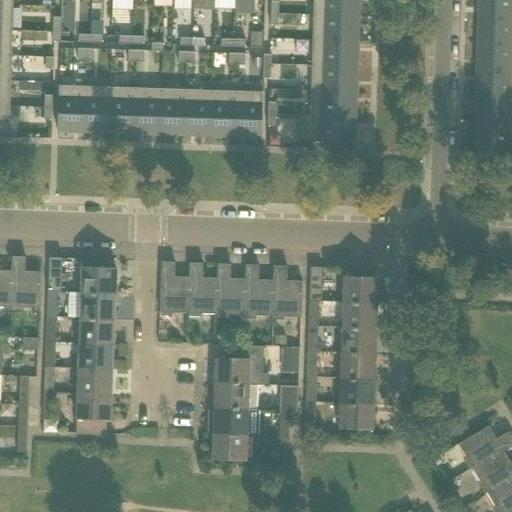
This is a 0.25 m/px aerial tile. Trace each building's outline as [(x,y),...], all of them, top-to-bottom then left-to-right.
[(313,0),(313,15),(359,17),(359,0),(313,0)] [(511,0),(478,0),(478,21),(511,21),(511,0)] [(279,14),(280,2),(272,2),(271,14),(279,14)] [(0,30),(13,31),(13,6),(0,5),(0,30)] [(279,26),(279,14),(271,14),(271,26),(279,26)] [(312,41),(359,42),(359,17),(313,15),(312,41)] [(61,30),(61,18),(55,18),(53,18),(53,30),(61,30)] [(511,21),(478,21),(477,46),(511,47),(511,21)] [(0,55),(12,56),(13,31),(0,30),(0,55)] [(54,42),(61,42),(61,30),(53,30),(53,42),(54,42)] [(250,46),(262,47),(262,32),(251,32),(250,46)] [(91,43),(91,35),(79,35),(79,43),(91,43)] [(103,44),(103,35),(91,35),(91,43),(103,44)] [(132,44),(132,36),(120,36),(120,44),(132,44)] [(144,45),(144,37),(132,36),(132,44),(144,45)] [(193,46),(193,38),(181,38),(181,46),(193,46)] [(205,47),(205,39),(193,38),(193,46),(205,47)] [(234,40),(222,39),(222,47),(234,48),(234,40)] [(246,48),(246,40),(234,40),(234,48),(246,48)] [(312,66),(358,67),(359,42),(312,41),(312,66)] [(152,51),(164,52),(164,51),(164,45),(164,44),(152,43),(152,45),(152,51)] [(511,47),(477,46),(476,71),(511,72),(511,47)] [(78,49),(78,61),(86,61),(86,49),(78,49)] [(86,61),(94,61),(94,49),(86,49),(86,61)] [(129,50),(128,62),(136,63),(137,51),(129,50)] [(136,63),(144,63),(145,51),(137,51),(136,63)] [(179,52),(179,64),(187,64),(187,52),(179,52)] [(187,52),(187,64),(195,64),(195,52),(187,52)] [(238,54),(230,54),(229,65),(237,66),(238,54)] [(238,54),(237,66),(245,66),(246,54),(238,54)] [(0,81),(11,81),(12,56),(0,55),(0,81)] [(270,55),(264,55),(263,67),(271,67),(272,55),(270,55)] [(46,57),(45,69),(53,70),(54,58),(46,57)] [(311,91),(357,92),(358,67),(312,66),(311,91)] [(271,67),(263,67),(263,79),(269,79),(271,79),(271,67)] [(511,72),(476,71),(475,96),(511,97),(511,72)] [(0,106),(10,107),(11,81),(0,81),(0,106)] [(57,132),(84,133),(85,87),(59,86),(57,132)] [(84,133),(109,134),(110,88),(85,87),(84,133)] [(109,134),(134,135),(136,88),(110,88),(109,134)] [(134,135),(159,135),(161,89),(136,88),(134,135)] [(159,135),(185,136),(186,90),(161,89),(159,135)] [(185,136),(210,137),(211,91),(186,90),(185,136)] [(236,92),(211,91),(210,137),(235,138),(236,92)] [(356,117),(357,92),(311,91),(310,116),(356,117)] [(235,138),(261,139),(263,92),(236,92),(235,138)] [(52,108),(53,96),(45,96),(44,108),(52,108)] [(511,97),(475,96),(474,122),(511,122),(511,97)] [(276,103),(268,103),(268,115),(276,115),(276,103)] [(0,132),(9,133),(10,107),(0,106),(0,132)] [(44,108),(44,120),(52,120),(52,108),(44,108)] [(276,127),(276,115),(268,115),(268,127),(276,127)] [(309,142),(355,144),(356,117),(310,116),(309,142)] [(511,122),(474,122),(474,148),(511,149),(511,122)] [(268,134),(268,145),(280,146),(280,135),(268,134)] [(26,257),(12,257),(12,271),(11,303),(13,303),(23,303),(23,308),(40,308),(41,272),(25,272),(26,257)] [(87,267),(82,267),(82,294),(115,295),(116,269),(107,268),(107,260),(88,259),(87,267)] [(175,277),(175,263),(162,262),(160,312),(161,312),(162,308),(173,308),(172,313),(189,313),(189,309),(188,309),(189,278),(175,277)] [(203,264),(189,263),(189,278),(188,309),(189,309),(201,309),(200,314),(217,314),(217,310),(216,310),(217,278),(203,278),(203,264)] [(246,279),(245,279),(231,279),(231,265),(217,264),(217,278),(216,310),(217,310),(229,310),(229,315),(245,315),(245,310),(244,310),(246,279)] [(245,265),(245,279),(246,279),(244,310),(245,310),(257,311),(257,316),(273,316),(273,311),(274,280),(273,280),(259,280),(259,266),(245,265)] [(60,292),(60,266),(49,266),(48,292),(58,293),(58,292),(60,292)] [(302,282),(302,281),(287,281),(287,267),(273,266),(273,280),(274,280),(273,311),(285,312),(284,316),(301,317),(302,282)] [(0,306),(12,307),(13,303),(11,303),(12,271),(0,270),(0,306)] [(322,276),(310,276),(309,302),(322,303),(322,276)] [(379,278),(344,277),(344,303),(378,305),(379,278)] [(58,293),(48,292),(47,318),(57,318),(58,293)] [(115,295),(82,294),(81,319),(114,320),(115,295)] [(377,329),(378,305),(344,303),(343,328),(377,329)] [(319,328),(319,310),(309,310),(309,328),(319,328)] [(46,343),(56,343),(57,318),(47,318),(46,343)] [(113,345),(114,320),(81,319),(80,344),(113,345)] [(376,355),(377,329),(343,328),(342,354),(376,355)] [(170,333),(160,333),(160,341),(170,341),(170,333)] [(214,343),(214,334),(203,334),(202,343),(214,343)] [(308,335),(308,353),(318,354),(318,336),(308,335)] [(37,350),(38,338),(22,338),(22,350),(37,350)] [(45,368),(55,369),(56,343),(46,343),(45,368)] [(112,371),(113,345),(80,344),(79,370),(112,371)] [(250,347),(220,346),(220,358),(216,358),(215,385),(258,386),(258,385),(269,385),(269,374),(249,373),(250,347)] [(282,347),(282,357),(298,358),(298,348),(282,347)] [(375,380),(376,355),(342,354),(341,379),(375,380)] [(308,361),(307,379),(317,379),(318,361),(308,361)] [(44,393),(54,394),(55,369),(45,368),(44,393)] [(111,396),(112,371),(79,370),(78,395),(111,396)] [(20,377),(19,402),(28,402),(29,377),(20,377)] [(374,405),(375,380),(341,379),(340,404),(374,405)] [(248,411),(248,410),(257,410),(258,386),(215,385),(214,410),(248,411)] [(306,403),(316,403),(317,386),(307,385),(306,403)] [(299,387),(291,387),(281,387),(280,412),(290,412),(298,412),(299,387)] [(44,393),(43,418),(53,419),(54,394),(44,393)] [(78,420),(77,420),(76,434),(106,435),(106,421),(110,421),(111,396),(78,395),(78,420)] [(19,402),(18,427),(28,427),(28,402),(19,402)] [(306,403),(305,428),(315,428),(316,403),(306,403)] [(340,404),(339,429),(373,431),(374,405),(340,404)] [(214,410),(214,411),(209,411),(209,425),(214,425),(213,435),(247,436),(248,411),(214,410)] [(289,430),(290,412),(280,412),(279,430),(289,430)] [(497,439),(489,426),(458,445),(472,469),(503,451),(504,451),(511,446),(511,436),(509,432),(497,439)] [(28,427),(18,427),(17,452),(27,453),(28,427)] [(212,460),(246,461),(247,436),(213,435),(212,460)] [(278,463),(288,463),(289,437),(279,437),(278,463)] [(487,494),(511,478),(511,462),(511,463),(504,451),(503,451),(472,469),(487,494)] [(510,511),(511,511),(511,478),(487,494),(497,511),(510,511)]
